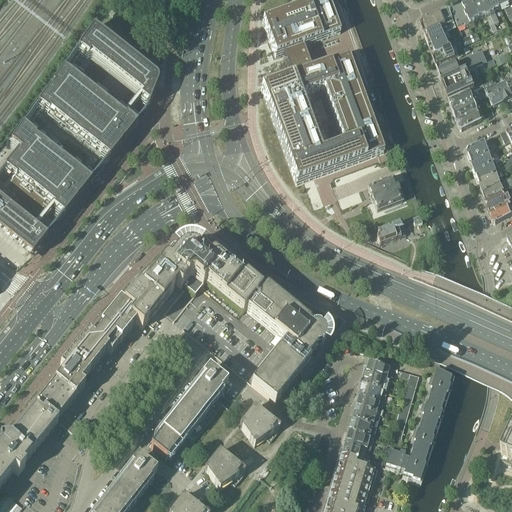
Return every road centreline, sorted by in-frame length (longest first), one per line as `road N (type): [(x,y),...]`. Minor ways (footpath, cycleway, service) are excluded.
road 1 (secondary): [(218,192),(246,231),(307,278),(511,369)]
road 2 (secondary): [(511,336),(335,257),(292,227),(242,164)]
road 3 (residential): [(201,359),(167,333),(97,416),(73,511)]
road 4 (secondary): [(202,163),(163,178),(108,218),(37,304)]
road 5 (secondary): [(59,323),(152,222),(218,192)]
road 6 (secondary): [(242,164),(229,74),(235,0)]
road 7 (secondary): [(206,0),(191,95),(202,163)]
road 8 (residential): [(338,436),(279,417),(201,359)]
road 9 (residential): [(451,148),(403,19)]
road 10 (residential): [(511,228),(485,243),(451,148)]
